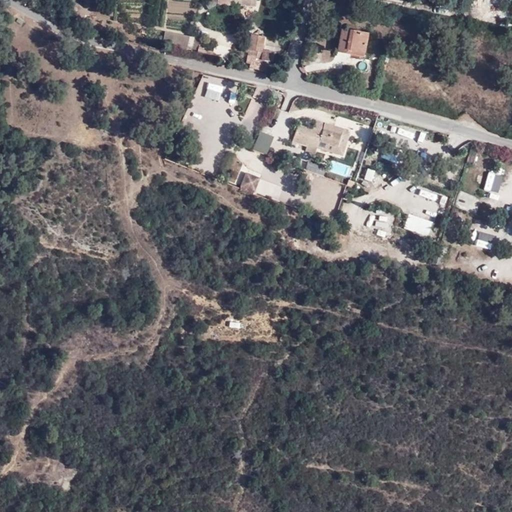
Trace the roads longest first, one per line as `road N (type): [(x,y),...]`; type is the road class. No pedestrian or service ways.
road 1 (track): [(101,42),(121,142),(124,213),(167,278),(168,308),(144,342),(92,356),(50,384),(0,480)]
road 2 (unclassified): [(511,143),(326,91),(101,42),(2,0)]
